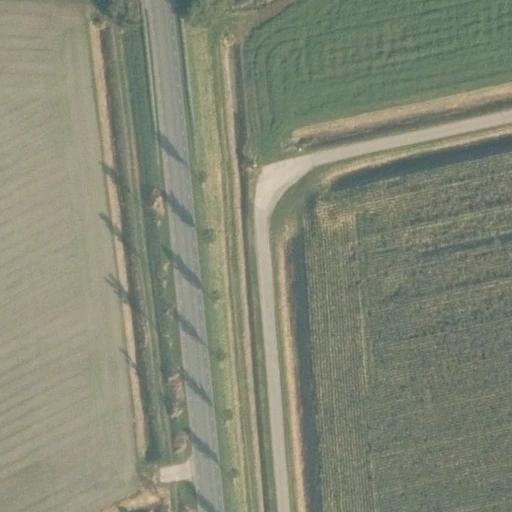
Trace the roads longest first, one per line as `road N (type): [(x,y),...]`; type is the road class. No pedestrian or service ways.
road 1 (tertiary): [(284,511),(259,215),(266,191),(289,168),(325,155),(511,115)]
road 2 (secondary): [(211,511),(157,0)]
